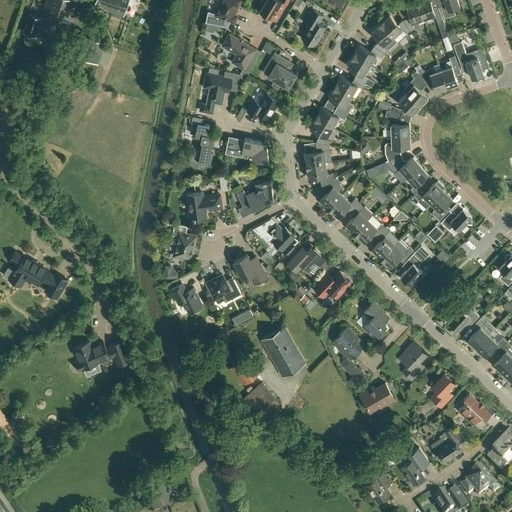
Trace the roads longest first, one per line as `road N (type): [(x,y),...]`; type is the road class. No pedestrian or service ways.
road 1 (residential): [(499,223),(434,159),(426,140),(444,103),(511,79)]
road 2 (residential): [(412,309),(295,196)]
road 3 (residential): [(395,501),(449,469),(511,404)]
road 4 (residential): [(511,402),(412,309)]
road 5 (residential): [(191,276),(209,247),(295,196)]
